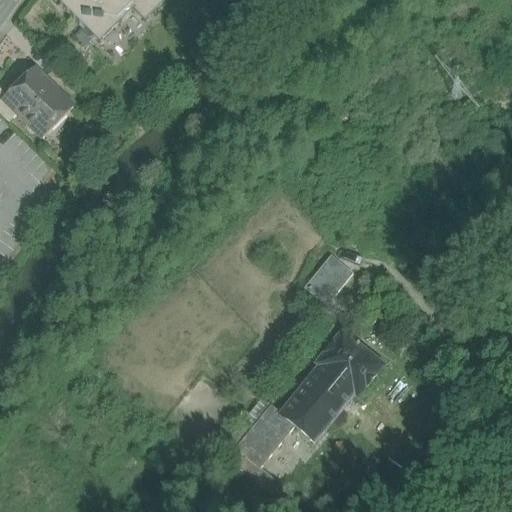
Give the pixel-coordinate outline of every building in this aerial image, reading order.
[(65,0),(60,5),(94,40),(112,21),(119,28),(135,11),(124,0),(65,0)] [(124,0),(135,11),(147,23),(169,0),(124,0)] [(73,111),(34,72),(7,99),(3,102),(17,116),(43,141),(73,111)] [(0,92),(0,115),(9,125),(17,116),(3,102),(7,99),(0,92)] [(331,258),(304,291),(321,304),(331,292),(336,297),(353,276),(331,258)] [(282,416),(281,418),(295,430),(315,446),(354,396),(358,399),(383,368),(342,336),(317,366),(321,369),(282,416)] [(271,407),(253,430),(244,423),(219,454),(272,498),(281,487),(261,472),(295,430),(281,418),(282,416),(271,407)]
